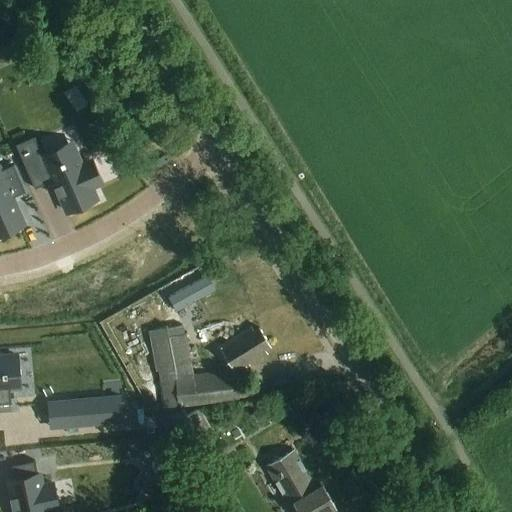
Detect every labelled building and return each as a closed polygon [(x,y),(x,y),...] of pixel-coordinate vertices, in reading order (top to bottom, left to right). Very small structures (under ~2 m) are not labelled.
[(35,135),(15,143),(34,187),(53,179),(67,210),(96,198),(91,186),(101,182),(91,159),(81,164),(77,154),(49,166),(43,151),(35,135)] [(0,181),(0,232),(24,222),(12,195),(25,189),(13,163),(0,168),(0,173),(3,180),(0,181)] [(183,324),(148,331),(156,371),(158,370),(165,408),(239,400),(238,397),(258,395),(257,382),(237,385),(235,376),(226,377),(225,370),(193,374),(183,324)] [(254,332),(250,327),(219,347),(236,374),(267,354),(263,347),(269,343),(259,329),(254,332)] [(3,355),(0,355),(0,403),(11,402),(10,389),(9,385),(5,385),(4,374),(7,373),(6,369),(4,369),(3,355)] [(119,396),(59,401),(61,425),(122,420),(119,396)] [(186,416),(182,410),(169,418),(188,451),(212,437),(197,410),(186,416)] [(158,444),(145,451),(155,468),(167,461),(158,444)] [(316,489),(293,450),(265,467),(292,511),(326,511),(335,507),(322,486),(316,489)] [(14,478),(8,479),(9,484),(14,511),(47,511),(47,509),(57,506),(52,483),(42,485),(39,473),(38,473),(35,460),(11,464),(14,478)]
